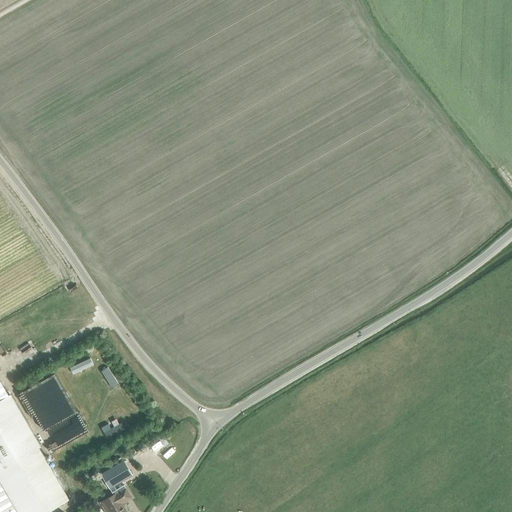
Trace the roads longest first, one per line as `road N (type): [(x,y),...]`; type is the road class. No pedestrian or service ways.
road 1 (unclassified): [(511,233),(434,292),(214,427)]
road 2 (unclassified): [(214,427),(124,336),(0,159)]
road 3 (track): [(376,0),(511,182)]
